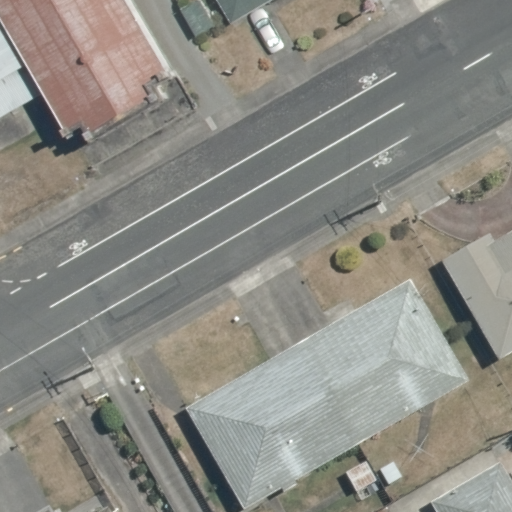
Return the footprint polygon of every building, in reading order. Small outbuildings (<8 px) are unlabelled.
[(0,0),(0,120),(45,95),(57,88),(83,135),(105,122),(114,138),(181,101),(171,82),(186,73),(144,0),(0,0)] [(217,0),(233,27),(277,0),(217,0)] [(500,364),(511,357),(511,229),(447,263),(500,364)] [(470,385),(414,283),(190,408),(247,510),(470,385)] [(511,511),(511,475),(505,463),(432,505),(436,511),(511,511)] [(113,511),(108,503),(92,511),(113,511)]
